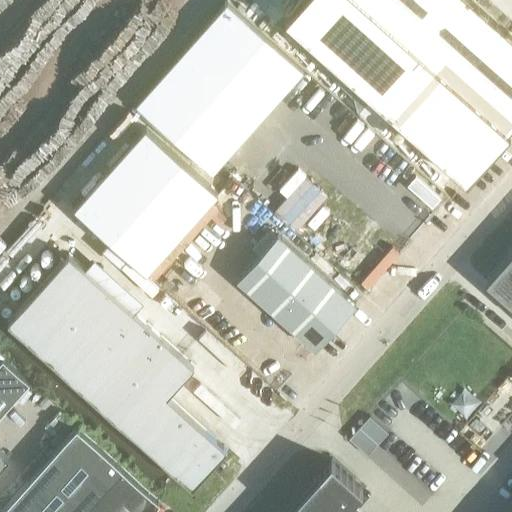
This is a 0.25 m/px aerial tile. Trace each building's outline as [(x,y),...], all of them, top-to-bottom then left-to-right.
[(511,36),(471,0),(300,0),(285,17),(465,177),(466,178),(509,130),(508,129),(511,124),(511,36)] [(213,168),(302,68),(227,1),(137,101),(213,168)] [(144,125),(73,204),(147,269),(218,190),(144,125)] [(278,232),(237,277),(315,347),(356,302),(278,232)] [(195,364),(69,252),(12,316),(8,321),(180,476),(192,487),(228,447),(167,394),(195,364)] [(511,252),(487,280),(510,301),(511,299),(511,252)] [(3,355),(0,357),(0,466),(10,456),(0,446),(0,411),(30,379),(3,355)] [(367,454),(388,431),(369,414),(349,437),(367,454)] [(6,511),(82,511),(123,466),(77,425),(2,508),(6,511)] [(360,511),(349,502),(352,498),(363,486),(331,458),(283,511),(511,511),(511,504),(504,511),(360,511)] [(123,466),(82,511),(149,511),(161,500),(123,466)]
